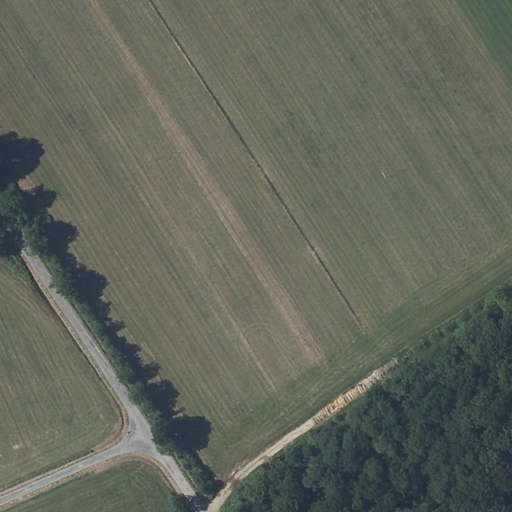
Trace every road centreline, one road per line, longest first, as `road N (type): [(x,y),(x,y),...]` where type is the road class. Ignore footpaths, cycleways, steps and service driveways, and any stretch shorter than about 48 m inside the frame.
road 1 (track): [(205,511),(431,343)]
road 2 (unclassified): [(148,432),(0,212)]
road 3 (unclassified): [(0,502),(148,432)]
